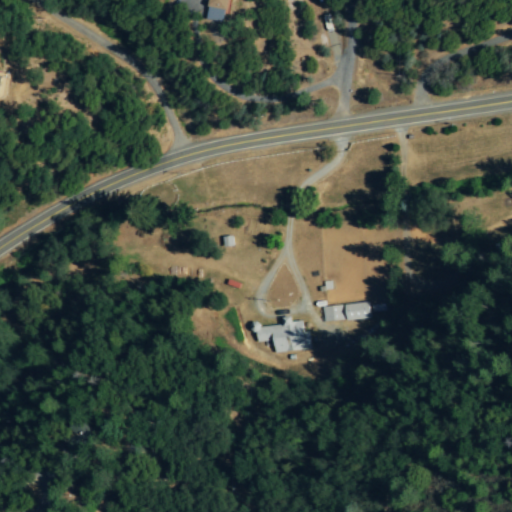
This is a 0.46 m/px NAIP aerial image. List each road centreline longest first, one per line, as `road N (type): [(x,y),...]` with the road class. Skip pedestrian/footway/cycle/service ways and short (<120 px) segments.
road 1 (tertiary): [(0,246),(72,202),(181,157),(511,101)]
road 2 (residential): [(181,157),(169,120),(49,0)]
road 3 (residential): [(338,128),(345,0)]
